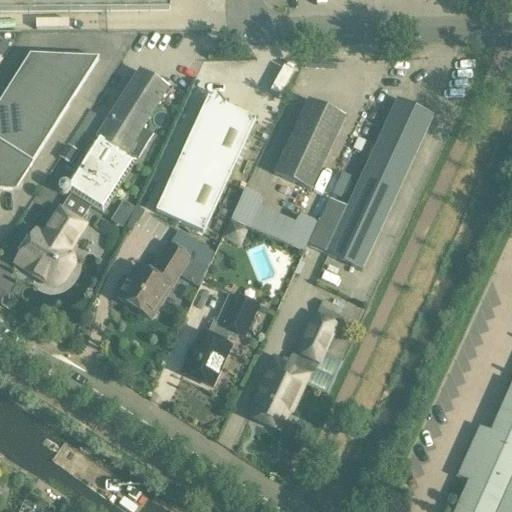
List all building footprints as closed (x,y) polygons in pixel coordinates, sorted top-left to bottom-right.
[(0,0),(0,13),(169,13),(168,0),(0,0)] [(306,54),(306,63),(330,62),(330,53),(306,54)] [(0,190),(15,191),(98,60),(29,57),(0,102),(0,190)] [(67,195),(68,194),(102,216),(135,164),(125,158),(127,154),(138,160),(153,137),(142,130),(167,91),(138,73),(67,186),(66,185),(64,184),(61,185),(60,185),(58,187),(58,188),(57,190),(57,191),(58,192),(58,193),(59,195),(60,195),(61,196),(62,197),(65,196),(66,196),(67,195)] [(155,215),(176,224),(202,237),(255,123),(228,110),(216,97),(210,102),(207,101),(155,215)] [(432,119),(396,102),(325,257),(361,273),(432,119)] [(274,175),(310,192),(344,119),(307,103),(274,175)] [(77,154),(67,147),(59,159),(69,166),(77,154)] [(239,213),(244,191),(235,189),(230,211),(239,213)] [(110,223),(122,230),(134,210),(123,203),(110,223)] [(327,203),(315,228),(306,248),(325,257),(345,212),(327,203)] [(258,211),(248,231),(285,248),(294,228),(292,227),(258,211)] [(63,281),(70,270),(71,269),(71,267),(72,265),(72,263),(71,261),(71,260),(70,258),(69,256),(67,255),(66,254),(83,227),(59,212),(42,239),(36,235),(16,265),(48,285),(49,286),(51,286),(53,287),(55,286),(57,286),(58,285),(60,285),(61,283),(62,282),(63,281)] [(250,234),(231,225),(224,240),(230,242),(247,240),(250,234)] [(115,299),(151,322),(189,261),(168,247),(149,276),(136,267),(115,299)] [(182,375),(211,389),(229,350),(224,348),(231,333),(243,339),(256,309),(234,299),(221,328),(222,329),(215,343),(200,336),(182,375)] [(344,312),(323,302),(316,317),(338,327),(344,312)] [(287,414),(290,414),(307,377),(314,375),(335,329),(314,319),(297,355),(291,357),(286,367),(276,362),(250,419),(279,432),(287,414)] [(511,511),(511,380),(489,434),(478,429),(456,479),(467,484),(453,511),(511,511)]
